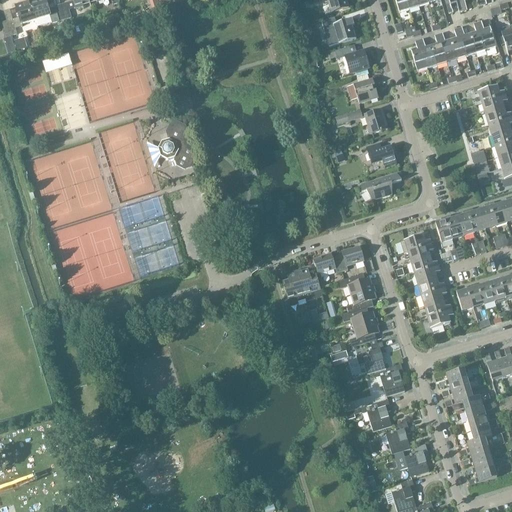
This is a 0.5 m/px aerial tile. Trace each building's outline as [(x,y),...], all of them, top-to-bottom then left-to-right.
[(45,0),(33,0),(30,1),(33,12),(36,21),(50,17),(52,24),(59,22),(65,20),(60,5),(54,7),(48,9),(45,0)] [(88,0),(72,0),(75,9),(82,7),(81,5),(89,2),(88,0)] [(159,7),(156,0),(149,0),(153,9),(159,7)] [(323,7),(325,15),(331,13),(349,8),(346,0),(326,0),(328,6),(323,7)] [(409,10),(406,0),(395,0),(399,13),(409,10)] [(406,0),(409,10),(419,7),(416,0),(406,0)] [(463,11),(459,0),(448,0),(450,6),(456,4),(459,13),(463,11)] [(468,0),(459,0),(463,11),(467,10),(464,1),(468,0)] [(19,18),(7,22),(11,37),(17,35),(15,29),(23,27),(22,25),(36,21),(33,12),(30,1),(15,6),(19,18)] [(66,4),(60,5),(65,20),(71,18),(66,4)] [(9,10),(4,12),(8,21),(13,19),(9,10)] [(334,18),(321,23),(325,35),(327,34),(330,46),(329,46),(329,47),(339,45),(356,40),(352,27),(354,27),(352,20),(353,20),(352,19),(336,24),(334,18)] [(7,22),(0,24),(5,39),(11,37),(7,22)] [(477,24),(486,51),(495,48),(490,30),(484,32),(481,23),(477,24)] [(470,36),(476,54),(486,51),(477,24),(473,26),(476,34),(470,36)] [(511,34),(510,27),(500,30),(507,53),(511,51),(511,34)] [(417,37),(416,32),(414,28),(405,30),(407,38),(414,36),(414,38),(417,37)] [(458,30),(466,57),(476,54),(470,36),(464,38),(462,29),(458,30)] [(451,42),(456,60),(466,57),(458,30),(454,32),(456,40),(451,42)] [(438,36),(447,63),(456,60),(451,42),(445,44),(442,35),(438,36)] [(437,46),(431,48),(437,66),(447,63),(438,36),(434,37),(437,46)] [(27,48),(24,39),(14,41),(17,51),(27,48)] [(419,42),(427,69),(437,66),(431,48),(426,50),(423,41),(419,42)] [(415,43),(416,45),(418,52),(412,54),(417,72),(427,69),(419,42),(415,43)] [(349,47),(335,52),(336,58),(337,60),(344,57),(349,75),(369,69),(363,51),(351,55),(349,47)] [(373,81),(354,87),(356,93),(358,93),(359,97),(357,98),(358,100),(359,105),(378,99),(376,92),(374,92),(373,88),(375,88),(373,81)] [(478,93),(482,104),(506,97),(505,92),(499,93),(497,87),(478,93)] [(482,104),(485,115),(504,109),(502,103),(508,102),(506,97),(482,104)] [(485,115),(488,126),(511,118),(511,116),(511,113),(505,115),(504,109),(485,115)] [(364,115),(370,135),(387,130),(381,110),(364,115)] [(346,115),(348,122),(362,118),(360,112),(358,112),(346,115)] [(511,118),(488,126),(491,136),(510,131),(508,125),(511,123),(511,118)] [(162,142),(159,148),(162,149),(163,154),(161,157),(167,160),(175,158),(177,165),(184,169),(191,167),(195,160),(193,152),(187,134),(185,127),(178,123),(170,125),(167,132),(169,140),(162,142)] [(491,136),(495,148),(511,142),(511,136),(511,137),(510,131),(491,136)] [(511,142),(495,148),(498,158),(511,154),(511,142)] [(394,154),(393,155),(391,148),(381,151),(379,145),(367,149),(369,155),(370,155),(373,165),(383,161),(384,166),(395,163),(395,162),(396,161),(397,160),(397,158),(396,157),(395,155),(394,154)] [(511,154),(498,158),(501,169),(511,165),(511,154)] [(486,175),(490,174),(486,163),(474,166),(478,178),(486,175)] [(511,165),(501,169),(504,180),(511,178),(511,165)] [(361,194),(366,192),(372,201),(391,195),(391,185),(401,182),(396,175),(361,185),(361,194)] [(479,184),(488,182),(486,175),(478,178),(479,184)] [(344,185),(345,190),(352,189),(351,186),(360,184),(359,180),(344,185)] [(501,205),(506,223),(511,221),(511,202),(511,198),(505,200),(506,203),(501,205)] [(489,205),(496,227),(506,223),(501,205),(495,207),(494,203),(489,205)] [(479,212),(481,219),(485,230),(496,227),(489,205),(484,206),(485,210),(479,212)] [(472,210),(467,211),(474,233),(485,230),(481,219),(479,212),(473,213),(472,210)] [(457,218),(463,237),(474,233),(467,211),(462,213),(463,216),(457,218)] [(450,216),(445,218),(452,240),(463,237),(457,218),(451,220),(450,216)] [(445,218),(440,219),(441,223),(435,225),(441,243),(452,240),(445,218)] [(504,235),(499,237),(502,248),(508,246),(504,235)] [(404,242),(408,253),(432,246),(430,240),(425,242),(423,236),(404,242)] [(502,248),(499,237),(493,239),(496,250),(502,248)] [(483,242),(477,244),(480,255),(486,253),(483,242)] [(471,245),(474,254),(475,256),(480,255),(477,244),(471,245)] [(116,245),(108,245),(108,274),(116,274),(116,245)] [(408,253),(411,264),(430,258),(428,252),(433,251),(432,246),(408,253)] [(342,253),(343,258),(337,260),(341,272),(347,270),(346,266),(363,261),(359,248),(351,251),(351,250),(342,253)] [(464,260),(461,248),(455,250),(458,262),(464,260)] [(458,262),(455,250),(449,252),(451,257),(441,259),(443,264),(452,261),(453,263),(458,262)] [(341,272),(337,260),(332,261),(331,255),(321,258),(321,259),(314,261),(317,274),(335,269),(336,274),(341,272)] [(411,264),(414,275),(438,267),(437,262),(431,264),(430,258),(411,264)] [(414,275),(417,286),(436,280),(434,274),(440,272),(438,267),(414,275)] [(394,271),(396,278),(404,275),(402,268),(394,271)] [(306,302),(322,297),(315,272),(309,274),(307,270),(297,273),(306,302)] [(282,282),(290,307),(296,305),(299,307),(306,304),(306,302),(297,273),(287,276),(289,281),(282,282)] [(348,288),(351,296),(372,290),(369,280),(365,281),(363,275),(338,283),(341,290),(348,288)] [(506,302),(511,299),(511,282),(511,278),(500,281),(505,299),(506,302)] [(417,286),(421,296),(445,289),(443,284),(438,286),(436,280),(417,286)] [(489,285),(494,302),(495,305),(506,302),(505,299),(500,281),(489,285)] [(489,285),(478,288),(483,305),(494,302),(489,285)] [(478,288),(467,291),(473,309),(483,305),(478,288)] [(421,296),(424,307),(443,301),(441,295),(446,294),(445,289),(421,296)] [(351,296),(353,305),(346,308),(348,314),(366,309),(373,307),(371,301),(375,300),(372,290),(351,296)] [(473,309),(467,291),(456,295),(462,312),(473,309)] [(424,307),(427,318),(451,311),(450,306),(444,307),(443,301),(424,307)] [(341,316),(344,323),(351,321),(354,330),(375,324),(372,313),(368,315),(366,309),(348,314),(341,316)] [(451,311),(427,318),(431,330),(442,326),(443,330),(450,327),(447,318),(453,316),(451,311)] [(375,324),(354,330),(356,339),(349,341),(351,349),(376,341),(374,335),(378,333),(375,324)] [(370,347),(372,352),(356,357),(359,366),(363,365),(366,375),(385,369),(381,355),(385,354),(381,343),(370,347)] [(499,352),(495,354),(498,364),(502,380),(511,377),(511,376),(507,361),(507,359),(502,361),(499,352)] [(489,355),(485,357),(493,383),(502,380),(498,364),(497,362),(492,364),(489,355)] [(378,389),(382,387),(385,398),(404,392),(399,377),(403,376),(400,365),(385,370),(385,372),(374,375),(378,389)] [(448,381),(439,384),(440,389),(450,386),(467,381),(464,371),(447,376),(448,381)] [(451,391),(442,394),(443,399),(453,396),(470,391),(467,381),(450,386),(451,391)] [(454,401),(445,404),(446,408),(463,404),(473,401),(470,391),(453,396),(454,401)] [(473,401),(463,404),(465,413),(484,408),(482,403),(491,400),(489,396),(473,401)] [(387,400),(358,409),(359,413),(362,414),(366,413),(372,433),(390,427),(386,413),(390,411),(387,400)] [(484,408),(465,413),(468,423),(487,418),(485,412),(494,410),(492,405),(484,408)] [(487,418),(468,423),(471,433),(490,427),(488,422),(497,420),(495,415),(487,418)] [(385,435),(391,455),(409,450),(405,435),(409,434),(406,423),(394,426),(396,432),(385,435)] [(490,427),(471,433),(474,443),(485,440),(493,438),(491,432),(500,429),(498,425),(490,427)] [(469,450),(460,453),(461,458),(470,455),(488,450),(485,440),(474,443),(467,445),(469,450)] [(425,445),(413,449),(415,455),(404,458),(410,478),(428,472),(424,457),(428,456),(425,445)] [(472,460),(463,463),(464,467),(473,464),(491,459),(488,450),(470,455),(472,460)] [(475,470),(466,472),(467,477),(476,474),(494,469),(491,459),(473,464),(475,470)] [(478,479),(469,482),(470,487),(497,479),(494,469),(476,474),(478,479)] [(402,491),(391,494),(396,511),(404,511),(416,509),(412,494),(416,492),(412,481),(401,485),(402,491)]
